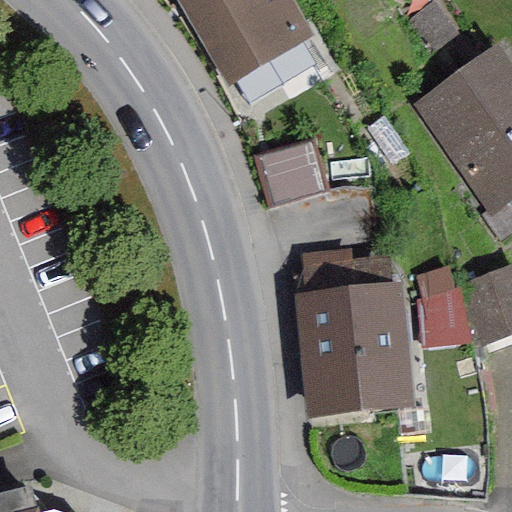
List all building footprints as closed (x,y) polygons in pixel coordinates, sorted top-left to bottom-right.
[(174,0),(226,87),(311,36),(289,0),(174,0)] [(436,9),(411,24),(427,50),(452,35),(436,9)] [(511,45),(497,56),(511,78),(511,45)] [(511,78),(497,56),(417,106),(489,214),(511,198),(511,78)] [(319,185),(305,139),(259,153),(273,199),(319,185)] [(511,267),(458,285),(478,347),(511,335),(511,267)] [(409,290),(309,299),(320,418),(419,409),(409,290)]
